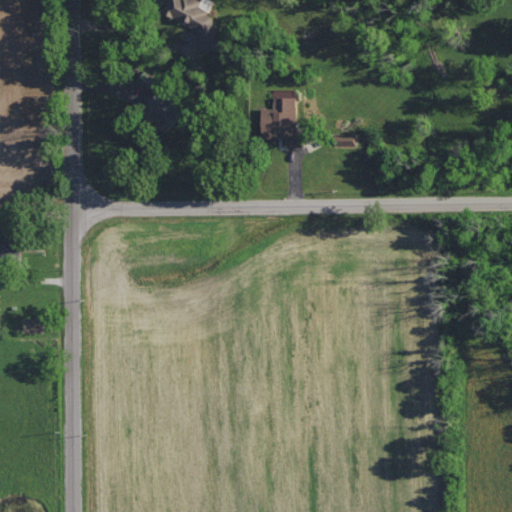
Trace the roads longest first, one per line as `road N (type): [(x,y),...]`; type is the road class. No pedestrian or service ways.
road 1 (residential): [(74,511),(73,0)]
road 2 (residential): [(75,208),(511,201)]
